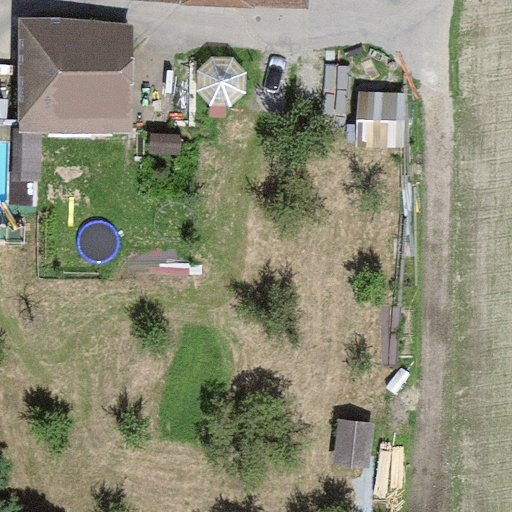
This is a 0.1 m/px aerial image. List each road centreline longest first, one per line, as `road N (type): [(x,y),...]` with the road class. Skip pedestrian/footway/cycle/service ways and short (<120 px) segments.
road 1 (track): [(420,462),(436,264),(430,3)]
road 2 (track): [(68,0),(112,20),(286,32),(384,23),(432,0)]
